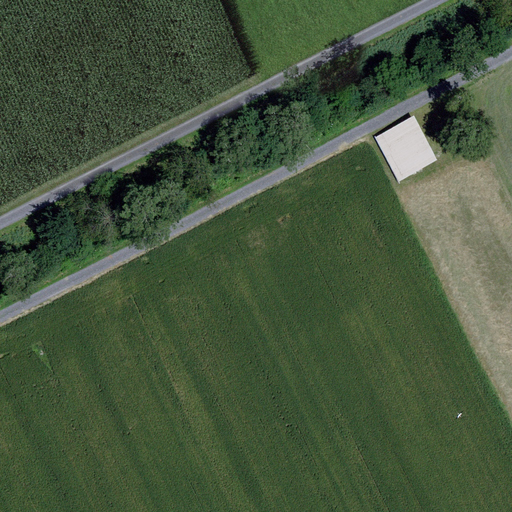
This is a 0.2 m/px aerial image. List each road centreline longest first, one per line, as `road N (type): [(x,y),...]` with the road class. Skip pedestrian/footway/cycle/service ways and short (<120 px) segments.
road 1 (track): [(511,54),(0,316)]
road 2 (track): [(0,221),(430,0)]
